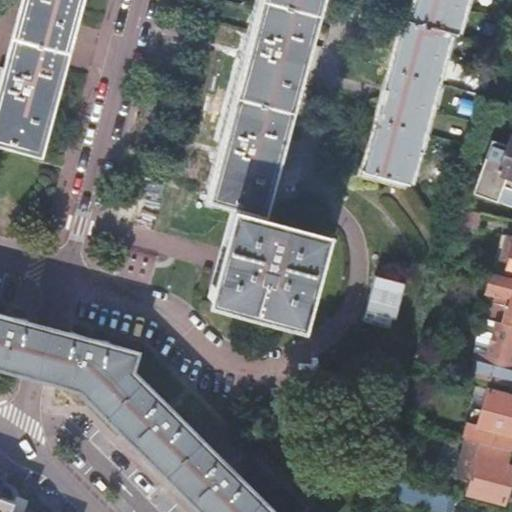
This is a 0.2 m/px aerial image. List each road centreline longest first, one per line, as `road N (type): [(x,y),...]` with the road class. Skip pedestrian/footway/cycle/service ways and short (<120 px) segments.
road 1 (residential): [(59,273),(158,302),(202,348),(245,364),(299,356),(339,329),(358,293),(355,235),(306,179),(350,0)]
road 2 (residential): [(135,0),(59,273)]
road 3 (residential): [(59,273),(18,437)]
